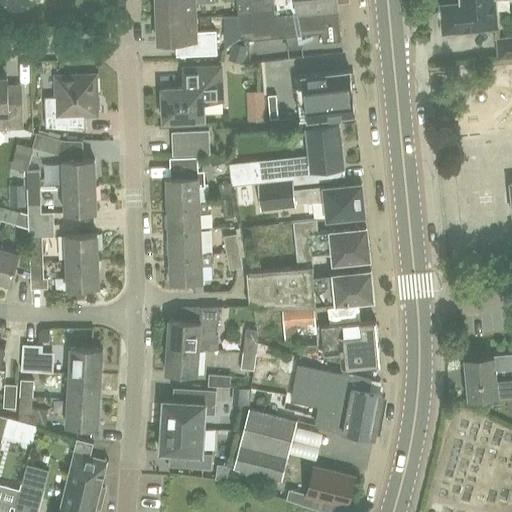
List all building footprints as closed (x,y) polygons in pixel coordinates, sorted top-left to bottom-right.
[(156,0),(157,18),(196,16),(195,2),(215,1),(215,0),(156,0)] [(337,0),(236,0),(241,38),(248,39),(286,35),(288,48),(303,46),(302,33),(322,31),(323,41),(342,39),(341,38),(338,38),(338,34),(338,30),(340,29),(337,0)] [(441,8),(437,13),(442,17),(443,33),(498,28),(495,0),(460,0),(461,3),(441,5),(441,8)] [(158,42),(179,41),(185,41),(185,55),(217,53),(216,30),(196,30),(196,16),(157,18),(158,42)] [(511,37),(499,39),(500,57),(511,55),(511,37)] [(43,63),(34,63),(34,72),(43,72),(43,63)] [(164,119),(204,118),(203,101),(223,100),(221,66),(183,67),(184,86),(163,87),(163,93),(161,96),(159,100),(159,104),(160,107),(161,111),(164,114),(164,119)] [(356,114),(351,71),(295,77),(300,121),(356,114)] [(45,96),(46,127),(86,130),(85,114),(97,113),(96,74),(56,76),(57,96),(45,96)] [(24,128),(23,102),(9,103),(8,77),(0,77),(0,117),(0,128),(24,128)] [(266,119),(265,89),(247,90),(249,119),(266,119)] [(278,118),(277,94),(269,95),(271,118),(278,118)] [(260,187),(262,205),(295,202),(325,199),(327,218),(365,214),(362,182),(293,189),(293,183),(329,179),(328,166),(344,164),(339,123),(308,127),(311,155),(292,157),(294,183),(292,183),(292,184),(260,187)] [(209,129),(173,130),(174,156),(210,154),(209,129)] [(65,139),(37,131),(33,147),(60,154),(65,139)] [(63,159),(64,186),(96,185),(95,158),(63,159)] [(232,182),(250,180),(248,162),(229,164),(232,182)] [(27,170),(28,187),(40,187),(39,169),(27,170)] [(168,203),(200,202),(199,175),(167,177),(168,203)] [(219,184),(222,200),(235,198),(232,182),(219,184)] [(25,184),(10,184),(11,206),(26,206),(25,184)] [(97,211),(96,185),(64,186),(65,212),(97,211)] [(41,212),(40,187),(28,187),(29,224),(54,223),(53,212),(41,212)] [(237,214),(235,198),(222,200),(225,216),(237,214)] [(168,203),(169,229),(201,227),(201,212),(208,211),(208,201),(200,202),(168,203)] [(20,210),(4,206),(1,218),(17,222),(20,210)] [(54,235),(54,223),(29,224),(30,261),(43,261),(42,235),(54,235)] [(263,239),(299,235),(298,226),(262,229),(263,239)] [(169,229),(170,254),(202,253),(201,227),(169,229)] [(319,234),(295,237),(297,256),(333,252),(334,261),(369,257),(366,227),(351,229),(351,227),(318,231),(319,234)] [(67,260),(99,259),(98,233),(66,234),(67,260)] [(224,236),(227,252),(240,250),(237,233),(224,236)] [(0,246),(0,279),(10,283),(19,252),(0,246)] [(243,266),(240,250),(227,252),(230,268),(243,266)] [(212,252),(202,253),(170,254),(171,280),(203,279),(203,265),(213,264),(212,252)] [(100,285),(99,259),(67,260),(67,286),(100,285)] [(43,261),(30,261),(31,288),(47,287),(47,277),(43,277),(43,261)] [(247,270),(250,305),(317,305),(316,305),(374,299),(371,269),(314,275),(313,265),(247,270)] [(218,322),(219,305),(201,306),(200,321),(169,319),(168,345),(217,348),(218,334),(215,334),(216,322),(218,322)] [(314,307),(282,309),(285,341),(299,340),(300,350),(308,349),(308,356),(319,359),(314,307)] [(376,319),(322,325),(324,356),(341,355),(342,366),(380,363),(376,319)] [(256,352),(258,341),(259,330),(246,328),(243,350),(256,352)] [(40,354),(40,353),(40,344),(23,343),(22,370),(34,370),(35,354),(40,354)] [(217,349),(217,348),(168,345),(166,371),(198,373),(200,348),(217,349)] [(69,372),(102,374),(103,348),(71,346),(69,372)] [(254,369),(255,359),(256,352),(243,350),(241,367),(254,369)] [(498,394),(511,392),(511,353),(466,358),(469,398),(498,395),(498,394)] [(298,363),(291,397),(321,402),(316,425),(342,433),(344,430),(374,436),(383,392),(369,390),(371,378),(298,363)] [(69,372),(68,398),(100,400),(102,374),(69,372)] [(209,373),(208,385),(230,387),(231,375),(209,373)] [(21,379),(20,396),(33,396),(34,379),(21,379)] [(5,384),(3,408),(16,408),(17,384),(5,384)] [(216,389),(193,388),(192,401),(164,399),(162,425),(204,428),(205,413),(215,413),(216,389)] [(261,404),(261,389),(247,389),(247,405),(261,404)] [(20,396),(19,412),(19,418),(45,426),(46,410),(32,409),(33,396),(20,396)] [(68,398),(66,424),(99,426),(100,400),(68,398)] [(249,408),(234,467),(282,479),(297,420),(249,408)] [(0,511),(9,511),(11,505),(0,501),(0,447),(8,416),(0,413),(0,511)] [(160,451),(172,452),(189,453),(188,466),(212,467),(212,453),(203,452),(204,428),(162,425),(160,451)] [(109,459),(91,454),(94,442),(77,437),(58,511),(95,511),(97,507),(101,508),(106,487),(102,486),(109,459)] [(317,495),(337,500),(348,503),(355,476),(314,465),(307,492),(289,488),(287,498),(314,507),(317,495)] [(38,511),(45,489),(23,483),(21,488),(16,506),(14,511),(38,511)]
